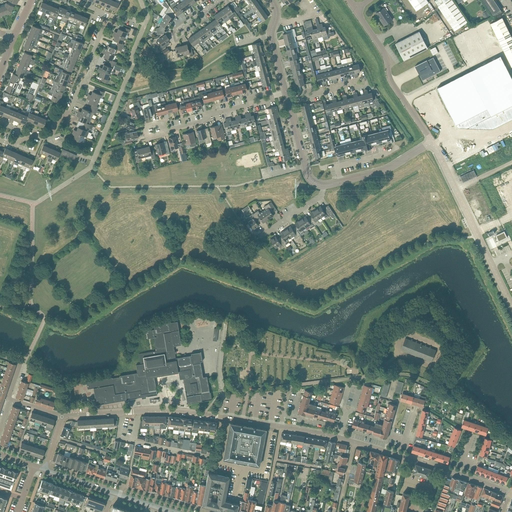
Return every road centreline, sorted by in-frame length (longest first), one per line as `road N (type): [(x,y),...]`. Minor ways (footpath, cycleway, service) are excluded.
road 1 (unclassified): [(511,440),(463,399),(405,374),(286,390)]
road 2 (unclassified): [(279,426),(155,410),(62,416)]
road 3 (unclassified): [(511,306),(431,144)]
road 4 (residential): [(431,144),(355,9)]
road 5 (residential): [(45,138),(87,80),(108,15)]
road 6 (residential): [(168,130),(285,92)]
